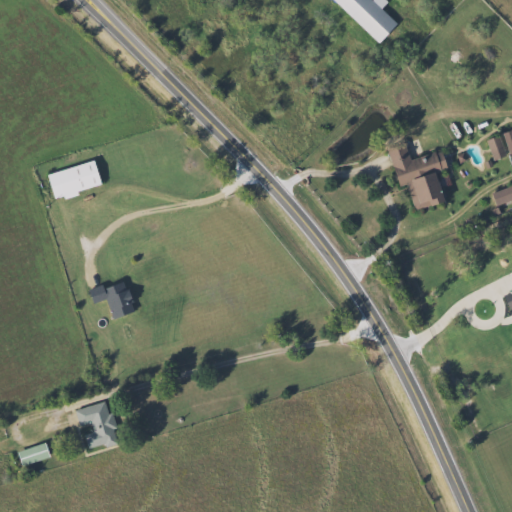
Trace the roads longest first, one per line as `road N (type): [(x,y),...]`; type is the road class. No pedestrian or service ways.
road 1 (secondary): [(91,0),(319,240),(396,353),(469,511)]
road 2 (residential): [(376,322),(344,337),(111,389),(56,415)]
